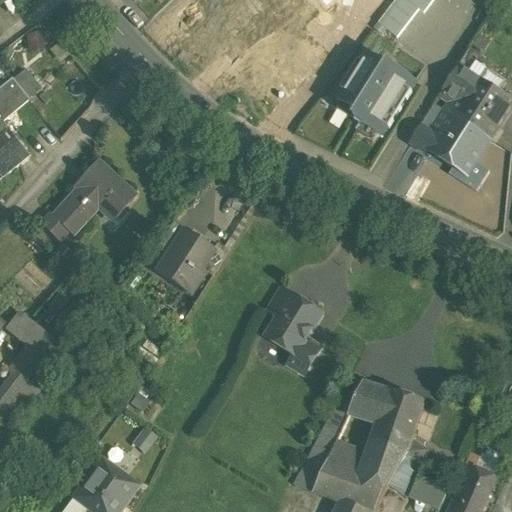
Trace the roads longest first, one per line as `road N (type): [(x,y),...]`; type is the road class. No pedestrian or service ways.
road 1 (tertiary): [(511,260),(259,146),(202,113),(149,65)]
road 2 (unknown): [(281,360),(369,196)]
road 3 (residential): [(149,65),(35,186)]
